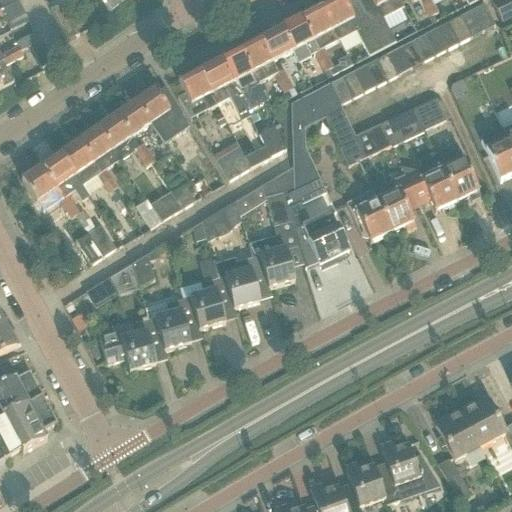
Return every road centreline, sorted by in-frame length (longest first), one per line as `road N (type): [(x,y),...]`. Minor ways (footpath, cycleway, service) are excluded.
road 1 (residential): [(511,241),(323,334),(113,456)]
road 2 (residential): [(204,511),(511,336)]
road 3 (secondary): [(207,450),(511,289)]
road 4 (residential): [(113,456),(0,245)]
road 5 (residential): [(0,138),(189,12)]
road 6 (secondary): [(207,450),(93,511)]
